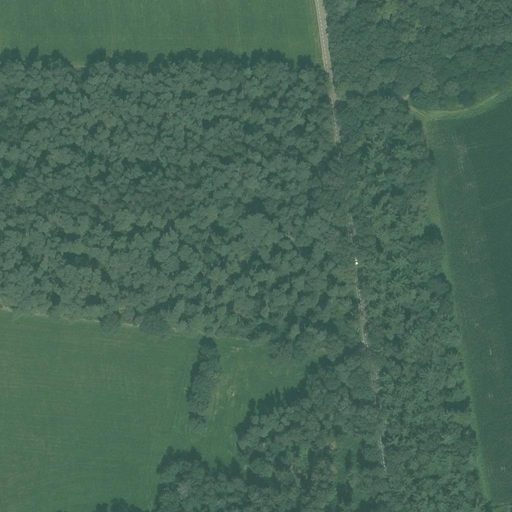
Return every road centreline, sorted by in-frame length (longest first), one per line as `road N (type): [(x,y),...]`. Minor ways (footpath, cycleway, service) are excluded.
road 1 (tertiary): [(393,511),(318,0)]
road 2 (track): [(332,103),(371,102),(466,53),(511,50)]
